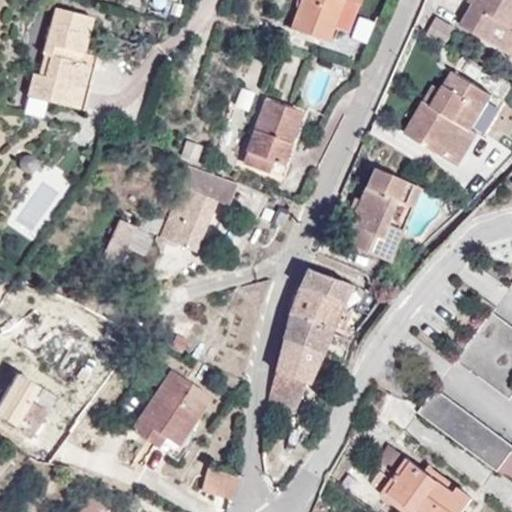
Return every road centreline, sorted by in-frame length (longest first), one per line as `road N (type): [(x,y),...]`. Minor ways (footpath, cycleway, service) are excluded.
road 1 (residential): [(247,511),(258,380),(287,277),(408,0)]
road 2 (residential): [(284,511),(331,440),(344,402),(400,322),(480,232),(511,223)]
